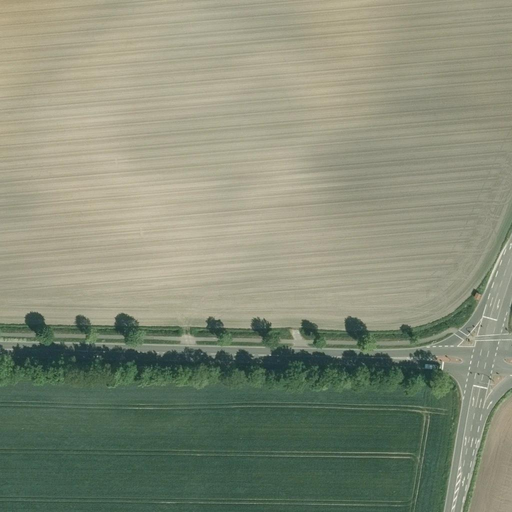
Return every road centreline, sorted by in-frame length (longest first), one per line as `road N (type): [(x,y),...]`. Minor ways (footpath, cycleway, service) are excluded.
road 1 (secondary): [(388,358),(0,349)]
road 2 (secondary): [(473,366),(447,511)]
road 3 (secondary): [(499,276),(450,343),(414,352)]
